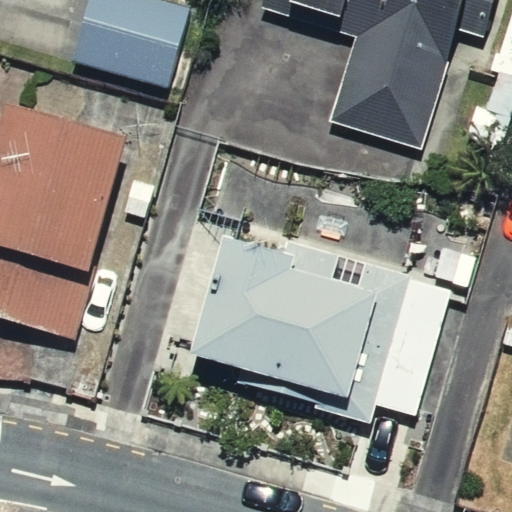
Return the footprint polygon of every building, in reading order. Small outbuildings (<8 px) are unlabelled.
[(65,0),(49,63),(158,92),(182,0),(65,0)] [(476,0),(234,0),(232,10),(336,40),(311,126),(430,160),(476,0)] [(123,129),(0,95),(0,321),(65,339),(123,129)] [(199,213),(164,353),(413,415),(448,276),(199,213)] [(511,341),(511,342),(483,449),(511,456),(511,341)]
